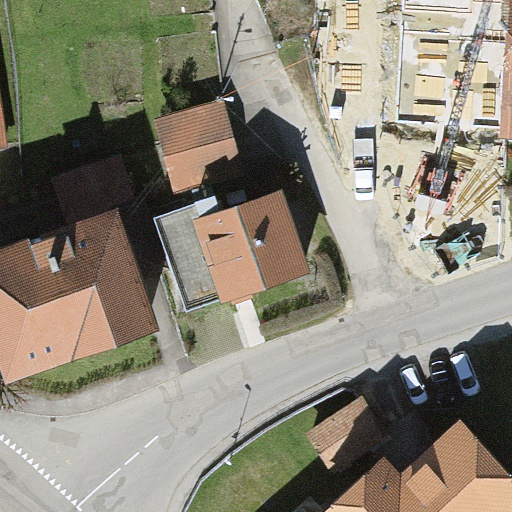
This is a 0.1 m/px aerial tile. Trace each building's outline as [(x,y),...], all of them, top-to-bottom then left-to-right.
[(511,0),(387,0),(378,134),(511,143),(511,0)] [(215,109),(148,124),(165,199),(232,184),(215,109)] [(77,233),(0,258),(0,346),(9,375),(154,327),(139,283),(171,272),(152,217),(144,192),(133,196),(120,158),(59,178),(77,233)] [(213,196),(152,217),(171,272),(185,314),(303,273),(276,194),(219,214),(213,196)] [(367,453),(304,511),(480,511),(511,483),(511,471),(453,409),(386,473),(367,453)]
